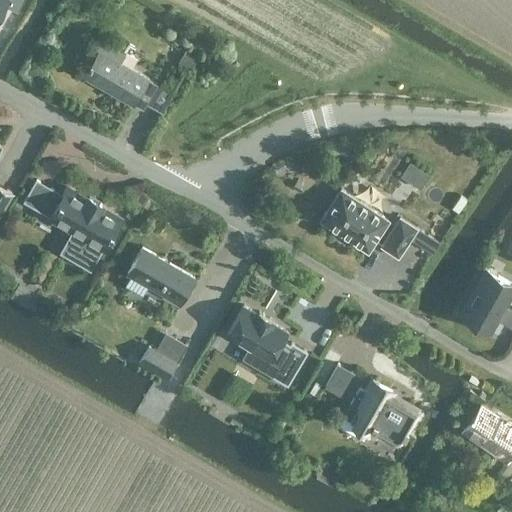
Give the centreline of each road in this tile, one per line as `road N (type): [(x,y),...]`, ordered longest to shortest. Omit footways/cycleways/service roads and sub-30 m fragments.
road 1 (unclassified): [(511,121),(381,115),(318,122),(184,189)]
road 2 (unclassified): [(184,189),(464,353)]
road 3 (track): [(144,429),(173,380),(192,318),(253,228)]
road 4 (unclassified): [(0,86),(184,189)]
